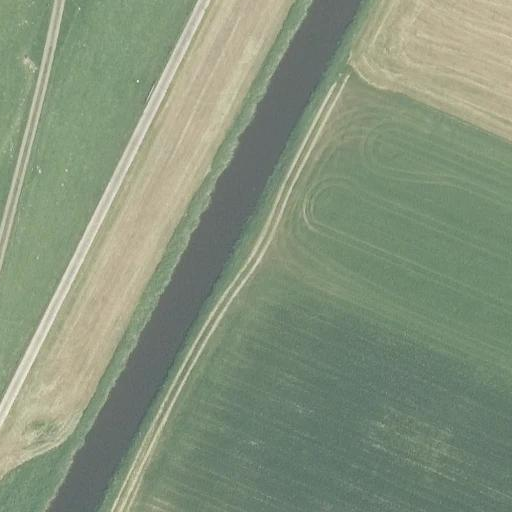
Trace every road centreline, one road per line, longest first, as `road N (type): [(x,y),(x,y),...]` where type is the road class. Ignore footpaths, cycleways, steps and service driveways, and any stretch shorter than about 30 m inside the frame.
road 1 (track): [(210,0),(0,416)]
road 2 (track): [(0,238),(54,0)]
